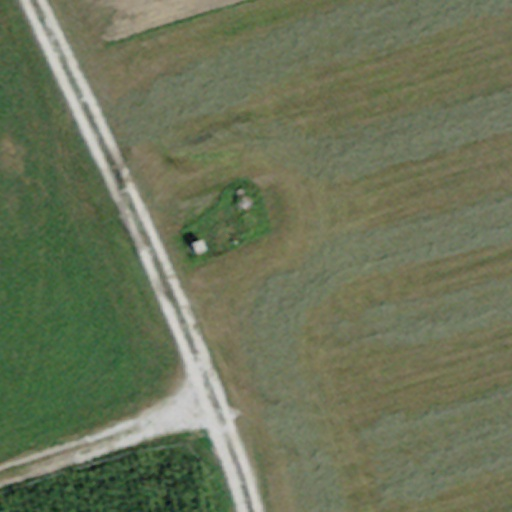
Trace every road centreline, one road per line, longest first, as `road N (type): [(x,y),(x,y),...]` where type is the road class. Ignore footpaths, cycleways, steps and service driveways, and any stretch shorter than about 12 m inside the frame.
road 1 (track): [(248,511),(234,431),(28,0)]
road 2 (track): [(234,431),(0,501)]
